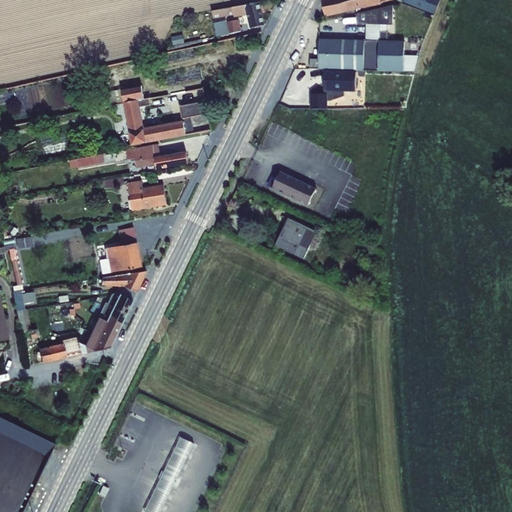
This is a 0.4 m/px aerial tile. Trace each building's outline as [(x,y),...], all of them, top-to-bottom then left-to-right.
[(321,0),(326,17),(381,5),(381,3),(393,0),(321,0)] [(397,0),(404,2),(403,2),(435,14),(440,0),(397,0)] [(260,2),(212,12),(213,19),(233,15),(234,18),(248,15),(250,29),(265,25),(260,2)] [(226,21),(213,24),(216,34),(228,31),(229,35),(241,32),(239,20),(227,23),(226,21)] [(325,70),(357,71),(404,72),(405,41),(389,41),(389,32),(381,32),(381,42),(366,42),(366,40),(321,39),(320,59),(311,59),(310,69),(325,70)] [(182,35),(171,38),(173,46),(184,43),(182,35)] [(356,92),(357,71),(325,70),(324,91),(333,91),(333,93),(345,93),(345,91),(356,92)] [(122,90),(124,104),(139,101),(144,100),(141,86),(122,90)] [(124,104),(122,90),(108,93),(110,106),(124,104)] [(311,95),(311,109),(328,109),(328,95),(311,95)] [(144,100),(139,101),(140,107),(150,105),(149,99),(144,100)] [(139,101),(124,104),(132,146),(186,136),(186,135),(194,133),(191,118),(209,114),(206,101),(180,107),(182,122),(145,130),(140,107),(139,101)] [(155,145),(123,151),(125,161),(130,160),(129,159),(136,158),(136,163),(133,164),(134,169),(156,165),(157,170),(188,165),(186,153),(157,157),(155,145)] [(103,154),(78,159),(80,167),(104,163),(103,154)] [(281,172),(272,189),(308,206),(317,189),(281,172)] [(123,178),(101,181),(102,189),(124,185),(123,178)] [(142,181),(128,183),(132,212),(167,206),(164,185),(143,188),(142,181)] [(289,219),(276,246),(304,259),(317,233),(289,219)] [(108,258),(97,260),(100,274),(110,272),(141,267),(137,243),(136,243),(133,228),(117,230),(120,246),(106,248),(108,258)] [(32,245),(31,236),(19,238),(20,247),(32,245)] [(102,278),(101,285),(123,287),(136,293),(147,271),(102,278)] [(17,312),(25,310),(24,304),(35,302),(33,292),(22,295),(21,290),(13,292),(17,312)] [(105,303),(98,317),(106,321),(108,317),(121,323),(132,301),(119,294),(117,294),(115,294),(113,295),(111,296),(107,304),(105,303)] [(0,297),(0,341),(8,339),(0,297)] [(25,310),(17,312),(21,333),(30,332),(33,346),(37,345),(36,341),(39,340),(37,329),(31,330),(27,309),(25,310)] [(106,321),(98,317),(85,346),(86,352),(110,346),(121,323),(108,317),(106,321)] [(60,344),(39,349),(42,363),(81,354),(77,338),(60,342),(60,344)] [(0,511),(17,511),(46,452),(50,445),(0,420),(0,511)] [(161,511),(195,444),(181,437),(143,511),(161,511)]
